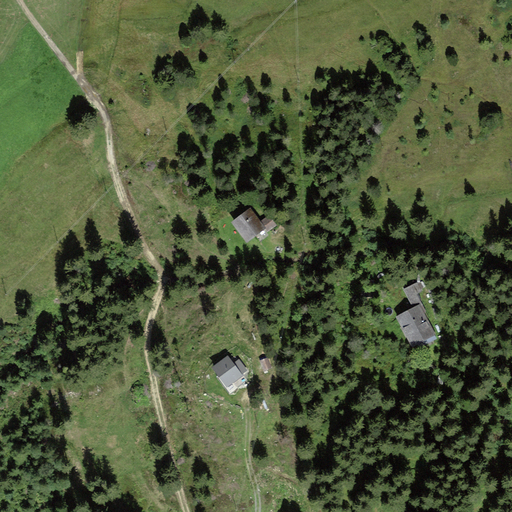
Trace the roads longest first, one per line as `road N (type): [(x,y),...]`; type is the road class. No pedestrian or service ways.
road 1 (track): [(186,511),(149,356),(160,281),(128,208)]
road 2 (track): [(86,0),(77,78),(108,118),(128,208)]
